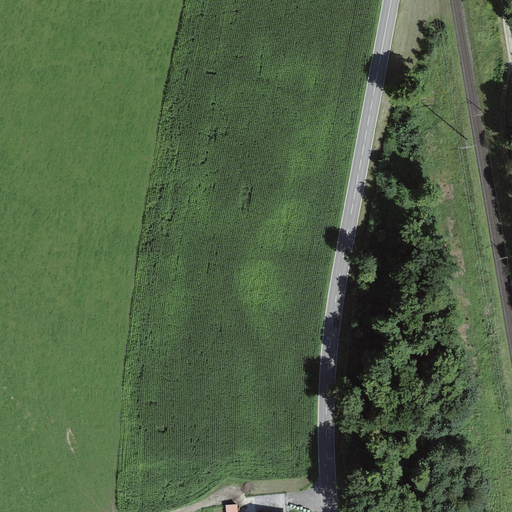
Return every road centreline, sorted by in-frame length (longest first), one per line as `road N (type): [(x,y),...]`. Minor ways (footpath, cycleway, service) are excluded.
road 1 (secondary): [(392,0),(327,366),(330,511)]
road 2 (track): [(511,173),(504,0)]
road 3 (track): [(174,511),(233,495),(329,496)]
